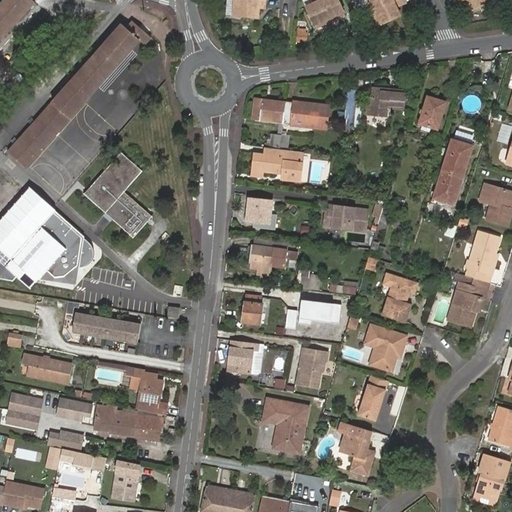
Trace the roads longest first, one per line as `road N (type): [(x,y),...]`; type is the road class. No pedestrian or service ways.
road 1 (residential): [(213,110),(217,184),(181,511)]
road 2 (residential): [(458,49),(237,77)]
road 3 (residential): [(511,303),(498,349),(446,390),(435,413),(447,471)]
road 4 (unknown): [(125,0),(5,133)]
